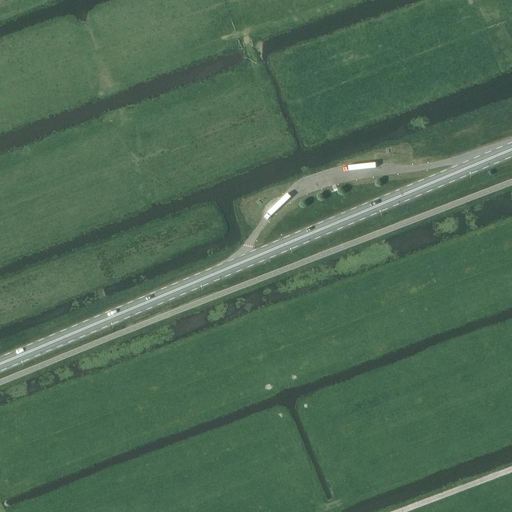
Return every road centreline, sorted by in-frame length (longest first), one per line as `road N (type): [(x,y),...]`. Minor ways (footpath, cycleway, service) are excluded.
road 1 (secondary): [(238,264),(491,158)]
road 2 (track): [(96,87),(344,0)]
road 3 (secondary): [(0,363),(238,264)]
road 4 (track): [(511,468),(396,511)]
